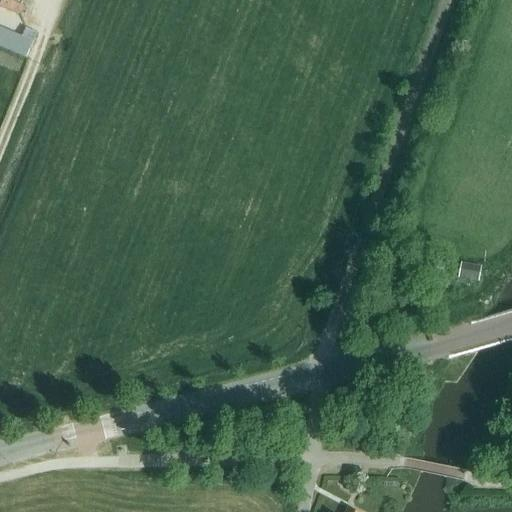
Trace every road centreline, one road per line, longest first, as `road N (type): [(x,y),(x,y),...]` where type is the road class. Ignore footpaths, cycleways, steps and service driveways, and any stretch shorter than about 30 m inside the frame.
road 1 (secondary): [(0,454),(511,325)]
road 2 (track): [(322,372),(447,0)]
road 3 (track): [(507,253),(488,285),(465,300),(331,332)]
